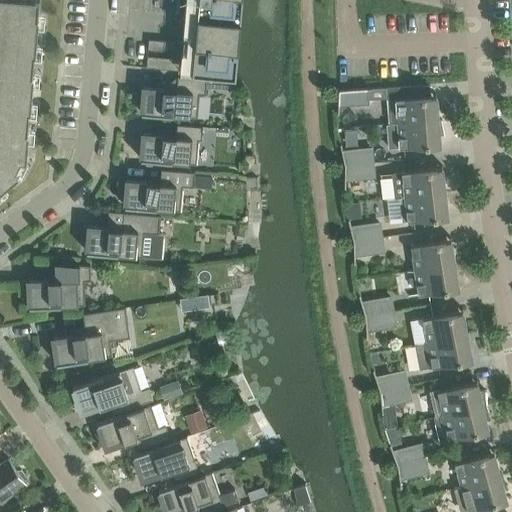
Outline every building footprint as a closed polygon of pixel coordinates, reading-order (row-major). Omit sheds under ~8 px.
[(0,0),(0,189),(18,174),(16,170),(21,160),(25,161),(27,133),(28,133),(30,111),(29,111),(32,76),(33,76),(35,54),(34,54),(37,18),(38,18),(39,0),(0,0)] [(149,39),(147,60),(146,67),(208,73),(216,74),(236,75),(242,0),(198,0),(195,43),(149,39)] [(207,78),(207,86),(215,87),(216,74),(208,73),(207,78)] [(144,87),(141,113),(197,118),(199,94),(206,94),(207,86),(207,78),(178,76),(177,90),(144,87)] [(367,88),(339,90),(338,105),(368,102),(367,88)] [(388,99),(390,123),(435,120),(436,94),(435,94),(435,95),(388,99)] [(440,145),(435,120),(390,123),(390,124),(397,123),(399,147),(438,144),(439,146),(440,145)] [(143,134),(141,159),(197,164),(199,139),(202,140),(203,127),(177,124),(176,137),(143,134)] [(345,165),(372,162),(371,148),(342,151),(345,165)] [(344,179),(374,176),(372,162),(345,165),(344,179)] [(398,197),(442,192),(442,166),(441,166),(441,167),(391,173),(394,197),(398,197)] [(160,183),(127,181),(125,206),(181,211),(183,186),(194,187),(195,172),(162,169),(160,183)] [(448,217),(442,192),(398,197),(401,222),(446,216),(447,218),(448,217)] [(346,204),(348,219),(362,217),(360,203),(346,204)] [(89,226),(87,252),(143,257),(162,258),(164,234),(159,234),(161,215),(124,212),(122,229),(89,226)] [(350,227),(353,241),(381,237),(379,223),(350,227)] [(354,255),(383,251),(381,237),(353,241),(354,255)] [(410,245),(414,270),(452,264),(451,238),(450,238),(450,239),(410,245)] [(62,280),(29,281),(30,307),(85,305),(85,278),(91,278),(91,263),(61,264),(62,280)] [(459,289),(452,264),(414,270),(418,294),(457,288),(457,289),(459,289)] [(244,289),(232,290),(234,299),(245,298),(244,289)] [(200,295),(202,308),(210,307),(208,294),(200,295)] [(361,302),(365,316),(393,311),(390,297),(361,302)] [(86,334),(54,339),(57,364),(113,355),(110,340),(130,337),(126,307),(83,313),(86,334)] [(427,343),(464,335),(462,309),(461,309),(461,311),(411,320),(415,345),(427,343)] [(393,311),(365,316),(366,330),(395,325),(393,311)] [(52,333),(66,332),(65,320),(52,320),(52,333)] [(420,369),(471,359),(471,360),(472,360),(464,335),(427,343),(415,345),(420,369)] [(81,411),(110,401),(114,413),(154,399),(149,387),(142,390),(134,366),(73,387),(81,411)] [(375,377),(380,391),(407,385),(404,371),(375,377)] [(179,380),(160,387),(164,398),(183,392),(179,380)] [(436,416),(486,405),(484,389),(478,390),(477,380),(475,380),(476,382),(431,392),(436,416)] [(381,405),(410,398),(407,385),(380,391),(381,405)] [(106,447),(135,437),(139,449),(174,436),(170,423),(162,426),(154,403),(98,422),(106,447)] [(491,419),(486,405),(436,416),(433,417),(439,442),(487,430),(487,431),(489,431),(485,421),(491,419)] [(201,411),(186,416),(191,431),(206,426),(201,411)] [(395,421),(386,424),(391,440),(400,437),(395,421)] [(134,454),(142,478),(171,469),(175,480),(199,472),(187,436),(134,454)] [(392,452),(397,465),(424,458),(421,444),(392,452)] [(228,449),(217,453),(221,464),(232,461),(228,449)] [(455,488),(498,476),(494,451),(492,451),(493,452),(454,463),(461,486),(455,488)] [(17,470),(9,458),(0,465),(0,464),(0,502),(27,484),(25,481),(27,476),(22,470),(17,470)] [(399,479),(428,471),(424,458),(397,465),(399,479)] [(220,494),(212,472),(159,490),(166,511),(173,511),(196,504),(198,511),(211,511),(239,502),(235,489),(220,494)] [(498,476),(455,488),(461,511),(462,511),(506,500),(506,501),(508,500),(498,476)] [(266,484),(248,491),(251,500),(269,494),(266,484)]
